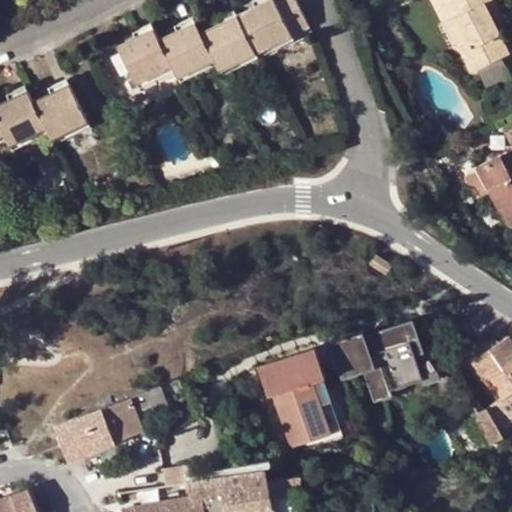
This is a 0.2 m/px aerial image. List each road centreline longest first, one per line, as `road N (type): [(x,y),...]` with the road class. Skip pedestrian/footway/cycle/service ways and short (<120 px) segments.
road 1 (tertiary): [(354,207),(261,200),(0,267)]
road 2 (residential): [(354,207),(369,154),(368,106),(321,0)]
road 3 (tertiary): [(511,302),(354,207)]
